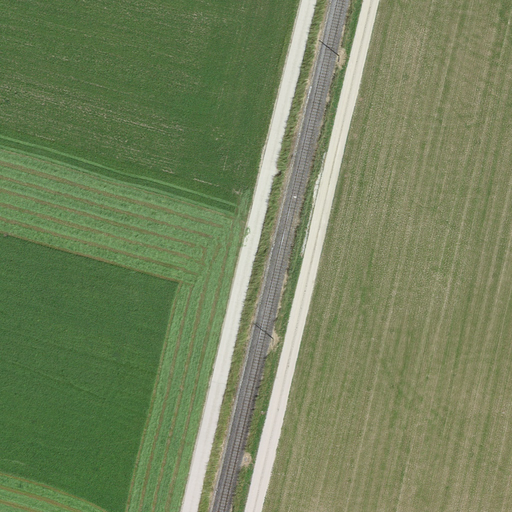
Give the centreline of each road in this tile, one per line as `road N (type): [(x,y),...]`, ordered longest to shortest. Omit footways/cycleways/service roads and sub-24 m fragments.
road 1 (track): [(371,0),(249,511)]
road 2 (unclassified): [(309,0),(191,511)]
